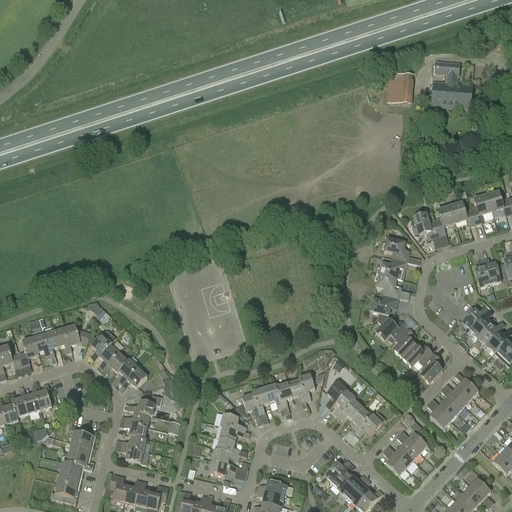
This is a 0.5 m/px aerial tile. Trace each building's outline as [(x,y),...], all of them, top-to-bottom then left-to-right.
[(447,76),(446,86),(434,85),(432,109),(470,112),(472,89),(456,88),(456,77),(458,77),(458,67),(435,65),(434,76),(447,76)] [(414,77),(390,75),(387,105),(412,107),(414,77)] [(498,195),(486,199),(491,215),(502,212),(505,219),(511,217),(508,205),(505,197),(502,198),(504,203),(501,204),(498,195)] [(476,211),(470,213),(475,228),(485,225),(484,223),(493,221),(491,215),(486,199),(473,203),(476,211)] [(455,208),(450,210),(455,226),(466,223),(468,230),(475,228),(470,213),(464,214),(462,206),(461,206),(461,205),(460,204),(455,205),(454,207),(455,208)] [(440,222),(434,223),(439,239),(445,238),(443,230),(455,226),(450,210),(437,213),(440,222)] [(432,241),(439,239),(434,223),(428,225),(426,217),(413,221),(416,229),(414,230),(415,233),(414,233),(415,237),(418,237),(418,238),(426,236),(427,242),(432,241)] [(393,262),(399,264),(407,266),(409,254),(404,253),(405,246),(404,245),(405,241),(395,239),(394,243),(387,241),(384,254),(393,256),(391,262),(393,262)] [(511,255),(511,254),(506,256),(508,262),(503,264),(504,266),(500,267),(507,290),(511,288),(511,284),(510,284),(510,282),(511,281),(511,255)] [(488,261),(482,263),(490,288),(501,285),(495,266),(489,268),(488,261)] [(399,264),(393,262),(392,268),(382,266),(379,278),(397,282),(400,270),(397,270),(399,264)] [(477,264),(479,271),(474,272),(479,291),(490,288),(482,263),(477,264)] [(397,282),(379,278),(376,290),(381,292),(380,297),(390,300),(391,294),(394,294),(397,282)] [(380,297),(379,303),(373,302),(370,315),(380,317),(378,325),(388,322),(391,307),(393,300),(390,300),(380,297)] [(467,313),(471,317),(462,326),(468,331),(466,333),(468,335),(489,313),(485,310),(480,316),(475,312),(471,309),(467,313)] [(101,322),(103,319),(106,316),(104,314),(102,311),(101,311),(98,318),(97,321),(98,321),(99,323),(101,322)] [(493,317),(489,313),(468,335),(471,338),(473,336),(478,341),(492,327),(487,323),(493,317)] [(414,332),(419,327),(410,318),(405,323),(414,332)] [(376,336),(385,344),(390,339),(395,343),(398,339),(406,331),(400,325),(396,329),(388,322),(378,325),(382,329),(376,336)] [(492,327),(478,341),(483,346),(481,348),(484,350),(486,348),(499,334),(505,328),(501,325),(496,331),(492,327)] [(81,334),(77,336),(75,330),(64,333),(71,356),(70,350),(81,347),(88,350),(92,338),(81,334)] [(406,331),(398,339),(402,343),(394,352),(403,361),(415,348),(408,340),(412,336),(406,331)] [(499,334),(486,348),(491,353),(489,355),(492,358),(494,356),(507,342),(511,336),(511,334),(509,332),(503,338),(499,334)] [(71,356),(64,333),(54,336),(58,351),(64,350),(67,357),(71,356)] [(102,338),(103,339),(92,350),(97,355),(91,362),(95,366),(99,360),(112,347),(111,347),(116,341),(109,335),(105,334),(102,338)] [(127,345),(132,339),(126,334),(121,339),(127,345)] [(58,351),(54,336),(44,339),(50,362),(52,368),(56,367),(52,353),(58,351)] [(50,362),(44,339),(33,342),(38,360),(39,359),(38,357),(43,356),(46,363),(50,362)] [(38,360),(33,342),(22,346),(25,356),(18,358),(22,371),(29,368),(27,363),(38,360)] [(511,346),(507,342),(494,356),(500,361),(498,363),(498,362),(494,366),(497,369),(511,353),(511,346)] [(104,365),(99,370),(98,372),(102,376),(119,357),(110,349),(112,347),(99,360),(104,365)] [(415,348),(403,361),(412,370),(420,361),(425,365),(433,356),(427,351),(423,355),(415,348)] [(8,349),(0,351),(0,364),(2,370),(12,367),(14,373),(22,371),(18,358),(11,360),(8,349)] [(511,353),(497,369),(501,373),(505,369),(504,368),(506,367),(511,371),(511,369),(511,353)] [(433,356),(425,365),(422,367),(427,371),(421,378),(430,386),(442,373),(435,366),(439,361),(433,356)] [(119,357),(102,376),(106,379),(112,372),(118,377),(119,375),(129,364),(129,363),(128,365),(119,357)] [(346,369),(339,362),(338,363),(335,360),(330,365),(333,368),(332,369),(340,376),(346,369)] [(119,375),(124,380),(119,385),(122,388),(119,392),(120,392),(138,372),(129,364),(119,375)] [(148,380),(138,372),(120,392),(123,395),(126,392),(127,393),(132,387),(137,392),(148,380)] [(165,372),(160,375),(167,386),(172,383),(165,372)] [(479,394),(465,382),(458,375),(454,379),(462,386),(458,389),(471,402),(479,394)] [(299,380),(298,381),(299,383),(306,404),(311,403),(308,394),(314,392),(313,388),(323,385),(324,376),(311,380),(310,377),(303,379),(299,380)] [(360,379),(356,383),(361,387),(365,383),(360,379)] [(306,404),(299,383),(287,386),(292,401),(298,399),(300,406),(301,406),(303,412),(308,410),(306,404)] [(330,411),(336,404),(346,393),(337,385),(327,396),(332,401),(326,408),(330,411)] [(292,401),(287,386),(276,390),(284,418),(289,416),(285,403),(292,401)] [(447,387),(444,390),(464,410),(471,402),(458,389),(454,394),(447,387)] [(45,395),(39,397),(36,398),(41,414),(53,411),(49,398),(51,397),(48,388),(43,389),(45,395)] [(275,388),(263,391),(268,406),(274,404),(277,413),(280,412),(282,411),(276,390),(275,388)] [(464,410),(444,390),(441,394),(448,400),(444,404),(457,417),(464,410)] [(34,398),(27,400),(25,401),(30,418),(41,414),(36,398),(39,397),(37,391),(32,392),(34,398)] [(268,406),(263,391),(252,395),(253,397),(262,428),(269,426),(266,417),(264,417),(262,408),(268,406)] [(346,393),(336,404),(341,409),(335,416),(338,419),(354,403),(355,401),(347,394),(346,393)] [(21,396),(23,402),(12,405),(13,409),(18,422),(30,418),(25,401),(27,400),(25,394),(21,396)] [(236,410),(236,411),(244,419),(246,421),(249,420),(247,415),(252,413),(254,420),(255,420),(258,429),(262,428),(253,397),(241,400),(244,408),(236,410)] [(139,410),(129,408),(125,407),(123,413),(135,415),(152,419),(155,408),(160,409),(162,400),(152,398),(150,406),(140,403),(139,410)] [(228,403),(222,398),(219,401),(228,409),(230,406),(228,404),(228,403)] [(444,404),(440,409),(433,402),(430,405),(450,425),(457,417),(444,404)] [(362,411),(354,403),(338,419),(342,423),(347,418),(352,422),(362,411)] [(3,405),(1,406),(8,429),(19,426),(18,422),(13,409),(5,411),(3,405)] [(450,425),(430,405),(427,408),(434,415),(430,420),(443,432),(450,425)] [(349,435),(353,439),(356,436),(373,418),(364,410),(362,411),(352,422),(357,427),(349,435)] [(219,429),(218,429),(244,435),(246,430),(237,428),(238,421),(241,422),(244,419),(236,411),(234,420),(223,417),(220,429),(219,429)] [(122,419),(121,425),(147,431),(150,419),(152,420),(152,419),(135,415),(134,422),(122,419)] [(373,418),(356,436),(359,439),(365,432),(371,437),(385,422),(376,415),(373,418)] [(168,435),(178,437),(181,426),(172,423),(168,435)] [(409,428),(418,437),(422,432),(413,423),(409,428)] [(147,431),(121,425),(120,429),(131,432),(129,439),(147,443),(147,442),(145,442),(147,431)] [(464,437),(470,430),(466,426),(459,434),(464,437)] [(244,435),(218,429),(216,440),(219,441),(219,442),(235,445),(236,438),(248,441),(249,436),(244,435)] [(33,444),(49,439),(46,430),(31,435),(33,444)] [(72,434),(76,435),(95,440),(97,441),(98,437),(98,436),(86,433),(73,430),(71,434),(72,434)] [(497,433),(492,437),(496,441),(501,437),(497,433)] [(414,436),(410,440),(403,434),(400,437),(420,456),(426,450),(428,452),(429,450),(427,449),(414,436)] [(59,487),(56,498),(76,502),(78,492),(81,481),(83,471),(84,471),(87,472),(88,470),(90,461),(92,450),(95,440),(76,435),(73,446),(71,456),(68,467),(64,466),(61,476),(59,487)] [(420,456),(400,437),(396,441),(404,447),(400,451),(416,467),(417,466),(414,463),(420,456)] [(117,443),(115,448),(144,455),(147,443),(129,439),(132,440),(130,446),(123,444),(117,443)] [(511,441),(509,439),(503,446),(507,450),(511,454),(511,441)] [(219,442),(217,453),(239,458),(246,459),(247,454),(233,451),(235,445),(219,442)] [(144,455),(115,448),(114,453),(128,456),(126,463),(147,468),(150,456),(144,455)] [(400,451),(396,455),(389,449),(385,452),(406,472),(412,465),(415,467),(416,467),(400,451)] [(511,454),(507,450),(500,458),(511,468),(511,454)] [(406,472),(385,452),(382,455),(389,462),(385,466),(399,479),(401,481),(402,480),(400,478),(406,472)] [(239,458),(217,453),(214,453),(212,464),(227,468),(229,461),(238,463),(239,458)] [(511,468),(500,458),(493,465),(507,478),(511,474),(511,468)] [(55,473),(57,464),(40,459),(38,469),(55,473)] [(347,463),(342,469),(338,465),(324,479),(330,485),(330,487),(331,488),(351,467),(347,463)] [(227,468),(212,464),(209,476),(225,480),(226,473),(247,478),(248,473),(227,468)] [(351,467),(331,488),(333,490),(335,489),(340,494),(354,480),(350,476),(355,471),(351,467)] [(462,482),(471,472),(466,467),(456,477),(462,482)] [(114,478),(113,480),(108,479),(105,491),(110,492),(116,494),(114,503),(124,506),(128,490),(123,488),(124,481),(114,478)] [(358,484),(354,480),(340,494),(346,499),(346,501),(347,503),(367,481),(363,478),(358,484)] [(367,481),(347,503),(349,504),(351,504),(356,509),(369,495),(366,491),(371,486),(367,481)] [(477,482),(470,489),(491,509),(494,506),(487,500),(491,495),(477,482)] [(134,491),(128,490),(124,506),(135,508),(141,485),(136,484),(134,491)] [(141,485),(135,508),(146,511),(150,495),(145,493),(146,486),(141,485)] [(259,488),(258,493),(286,500),(286,498),(285,497),(287,489),(268,485),(267,490),(259,488)] [(157,511),(160,504),(166,506),(169,492),(158,489),(156,496),(150,495),(146,511),(147,511),(146,511),(157,511)] [(470,489),(463,497),(477,510),(481,506),(487,511),(488,511),(491,509),(470,489)] [(286,500),(258,493),(256,499),(264,501),(263,506),(282,510),(283,502),(285,502),(286,500)] [(373,498),(369,495),(356,509),(359,511),(368,511),(383,496),(379,493),(373,498)] [(180,494),(177,509),(175,511),(192,511),(194,505),(189,504),(190,497),(185,495),(185,496),(180,494)] [(76,502),(56,498),(52,497),(51,502),(65,505),(73,507),(77,508),(78,503),(76,502)] [(475,511),(477,510),(463,497),(456,505),(463,511),(475,511)] [(200,507),(194,505),(192,511),(204,511),(207,501),(202,499),(200,507)] [(212,502),(207,501),(204,511),(215,511),(216,511),(210,509),(212,502)]
